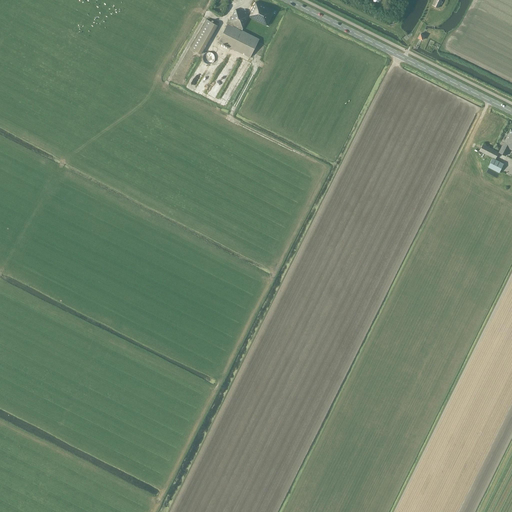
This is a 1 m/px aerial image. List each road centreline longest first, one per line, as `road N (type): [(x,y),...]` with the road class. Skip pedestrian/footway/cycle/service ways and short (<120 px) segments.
road 1 (secondary): [(511,112),(286,0)]
road 2 (track): [(475,0),(449,48),(511,80)]
